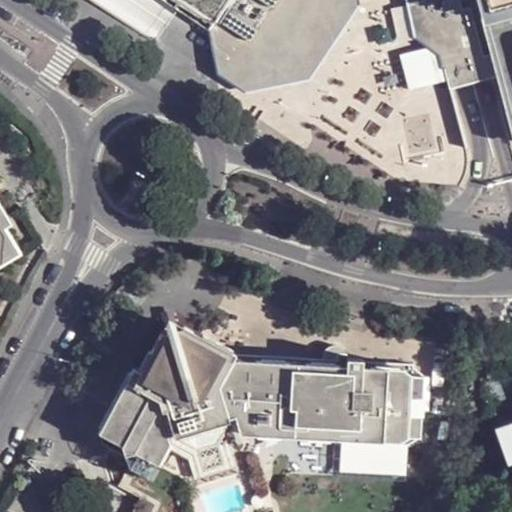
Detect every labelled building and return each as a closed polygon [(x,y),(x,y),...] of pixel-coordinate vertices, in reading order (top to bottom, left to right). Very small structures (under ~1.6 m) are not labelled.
[(183,0),(220,23),(235,0),(183,0)] [(314,85),(365,10),(362,0),(353,0),(355,10),(310,78),(253,89),(226,72),(222,40),(213,34),(221,79),(249,97),(314,85)] [(235,0),(220,23),(222,40),(226,72),(253,89),(310,78),(355,10),(353,0),(235,0)] [(362,0),(365,10),(412,1),(411,0),(362,0)] [(419,43),(444,59),(441,49),(425,37),(417,0),(411,0),(412,1),(419,43)] [(464,0),(417,0),(425,37),(441,49),(444,59),(447,74),(450,73),(455,93),(493,84),(486,44),(477,12),(467,13),(464,0)] [(464,0),(467,13),(477,12),(474,0),(464,0)] [(511,0),(475,0),(511,126),(511,0)] [(0,207),(14,229),(18,227),(0,198),(0,207)] [(0,268),(28,251),(14,229),(0,207),(0,268)] [(134,451),(158,465),(174,437),(230,419),(240,419),(240,435),(406,445),(407,441),(421,436),(425,375),(411,367),(411,364),(362,361),(362,355),(347,354),(347,350),(337,350),(337,360),(235,354),(170,320),(133,387),(126,382),(99,432),(123,446),(126,454),(134,451)] [(511,413),(492,420),(504,457),(511,454),(511,413)] [(196,449),(202,471),(224,465),(217,443),(196,449)]
